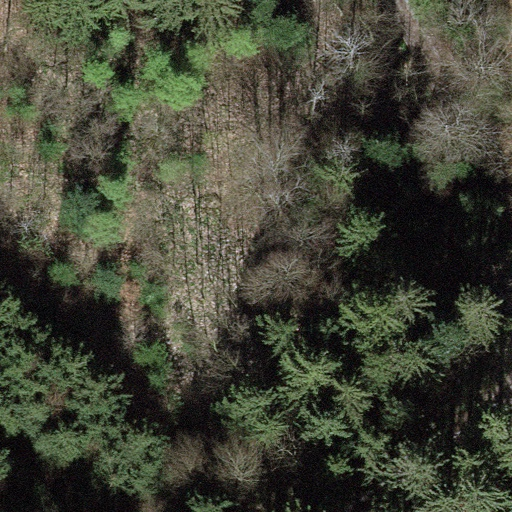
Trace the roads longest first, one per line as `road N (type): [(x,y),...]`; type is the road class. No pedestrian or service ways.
road 1 (track): [(511,202),(399,0)]
road 2 (track): [(360,511),(511,400)]
